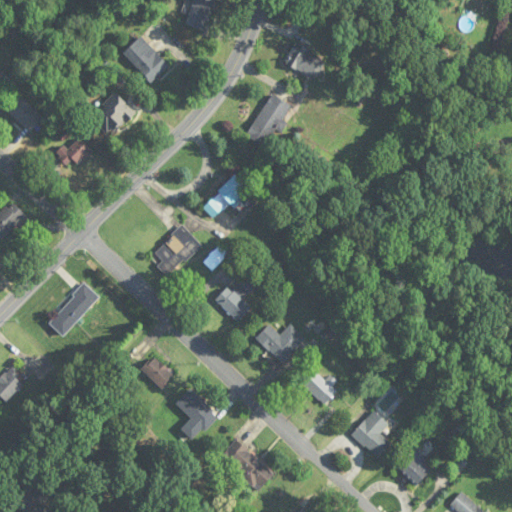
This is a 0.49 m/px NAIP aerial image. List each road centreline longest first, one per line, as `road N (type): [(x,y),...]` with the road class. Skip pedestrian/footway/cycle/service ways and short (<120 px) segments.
road 1 (residential): [(375,511),(0,155)]
road 2 (residential): [(0,316),(192,124),(238,58),(259,0)]
